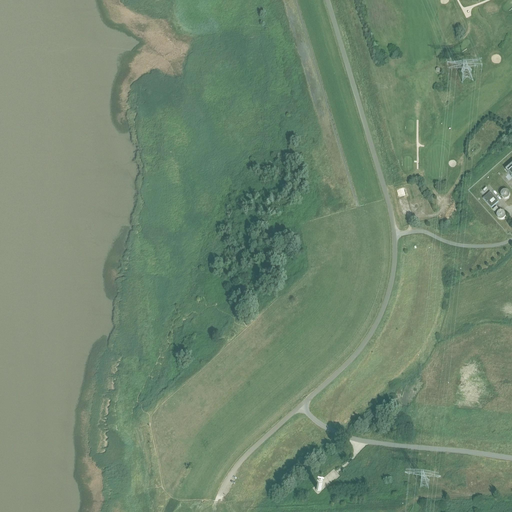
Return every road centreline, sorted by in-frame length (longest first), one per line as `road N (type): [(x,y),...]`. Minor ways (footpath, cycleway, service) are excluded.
road 1 (unclassified): [(395,235),(328,0)]
road 2 (unclassified): [(511,458),(372,443),(326,428),(300,406)]
road 3 (unclassified): [(300,406),(373,331),(394,272),(395,235)]
road 4 (unclassified): [(216,500),(248,452),(300,406)]
road 5 (unclassified): [(395,235),(421,230),(463,246),(511,239)]
